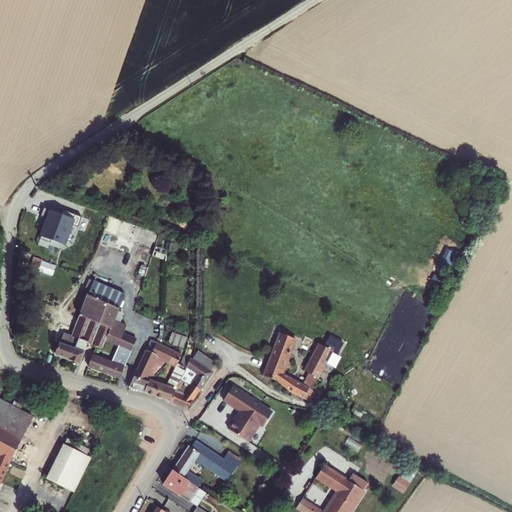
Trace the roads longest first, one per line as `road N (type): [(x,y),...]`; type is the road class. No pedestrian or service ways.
road 1 (residential): [(125,511),(165,442),(166,416),(25,369),(7,354),(8,236),(27,186)]
road 2 (residential): [(314,0),(27,186)]
road 3 (track): [(112,128),(186,161),(216,192),(219,215),(202,286),(204,336),(229,369)]
